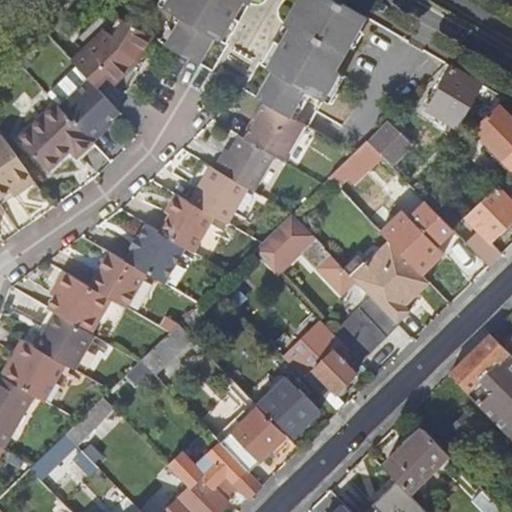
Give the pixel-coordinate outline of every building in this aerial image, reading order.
[(164,8),(168,0),(160,0),(158,5),(164,8)] [(168,0),(164,8),(175,15),(160,42),(200,65),(215,38),(221,42),(244,1),(250,4),(252,0),(168,0)] [(336,0),(335,0),(299,0),(285,24),(290,28),(267,68),(273,71),(257,97),(266,103),(297,121),(312,95),(324,102),(334,85),(341,73),(336,70),(367,18),(336,0)] [(244,1),(221,42),(227,45),(250,4),(244,1)] [(85,53),(74,63),(77,66),(89,79),(94,85),(106,74),(114,82),(132,65),(123,55),(129,49),(135,54),(142,50),(150,37),(120,19),(116,28),(111,37),(106,33),(85,53)] [(85,53),(106,33),(111,37),(116,28),(99,19),(75,42),(85,53)] [(261,64),(267,68),(290,28),(285,24),(261,64)] [(123,55),(132,65),(137,60),(142,50),(135,54),(129,49),(123,55)] [(477,79),(452,65),(427,108),(467,132),(472,127),(497,102),(504,96),(477,79)] [(57,104),(60,107),(89,79),(77,66),(48,94),(57,104)] [(60,107),(94,142),(106,131),(103,128),(120,112),(118,110),(94,85),(89,79),(60,107)] [(334,85),(324,102),(330,105),(339,88),(334,85)] [(511,117),(497,102),(472,127),(511,168),(511,117)] [(245,140),(274,156),(284,162),(305,125),(297,121),(266,103),(245,140)] [(60,107),(57,104),(19,141),(48,171),(70,150),(78,158),(80,156),(94,142),(60,107)] [(375,132),(367,141),(373,148),(382,139),(375,132)] [(1,135),(0,136),(0,197),(15,187),(17,190),(33,179),(1,135)] [(224,154),(215,169),(249,188),(254,191),(258,185),(274,156),(245,140),(239,136),(228,157),(224,154)] [(329,176),(351,199),(362,188),(354,180),(368,166),(371,168),(383,157),(373,148),(367,141),(329,176)] [(94,142),(80,156),(83,159),(97,146),(94,142)] [(190,202),(214,217),(227,225),(249,188),(215,169),(211,167),(190,202)] [(0,197),(0,205),(34,182),(33,179),(17,190),(15,187),(0,197)] [(480,229),(466,242),(489,265),(503,252),(490,239),(511,218),(511,200),(497,184),(466,215),(480,229)] [(258,185),(254,191),(266,198),(270,192),(258,185)] [(351,199),(362,211),(373,200),(362,188),(351,199)] [(161,233),(185,248),(193,253),(214,217),(190,202),(177,195),(167,212),(171,215),(161,233)] [(254,250),(277,273),(300,250),(335,286),(349,272),(344,267),(291,213),(254,250)] [(396,245),(408,258),(410,256),(424,269),(443,252),(414,222),(393,243),(396,245)] [(133,248),(126,261),(148,274),(164,284),(185,248),(161,233),(147,225),(139,238),(133,248)] [(131,247),(133,248),(139,238),(137,236),(131,247)] [(366,269),(356,279),(363,287),(397,322),(412,308),(407,303),(415,296),(412,292),(417,288),(420,291),(430,280),(408,258),(396,245),(393,243),(389,238),(364,262),(362,265),(366,269)] [(89,286),(113,300),(128,308),(148,274),(126,261),(110,252),(89,286)] [(357,254),(344,267),(349,272),(356,279),(366,269),(362,265),(364,262),(357,254)] [(62,288),(49,309),(51,310),(55,313),(93,334),(113,300),(89,286),(64,272),(57,285),(62,288)] [(363,287),(326,324),(362,361),(399,324),(363,287)] [(42,325),(47,328),(55,313),(51,310),(42,325)] [(35,348),(66,365),(76,371),(96,336),(93,334),(55,313),(47,328),(35,348)] [(179,323),(142,359),(156,374),(189,342),(199,352),(203,347),(179,323)] [(511,353),(493,333),(451,373),(511,435),(511,433),(511,353)] [(23,340),(9,363),(13,366),(27,342),(23,340)] [(286,352),(292,359),(307,345),(302,340),(298,344),(296,341),(286,352)] [(1,376),(34,395),(45,402),(66,365),(35,348),(27,342),(13,366),(9,363),(1,376)] [(358,372),(335,349),(314,369),(337,392),(358,372)] [(255,400),(261,406),(271,417),(274,414),(295,436),(321,410),(296,384),(295,385),(283,372),(255,400)] [(0,447),(3,449),(34,395),(1,376),(0,375),(0,447)] [(104,396),(93,407),(102,416),(113,406),(104,396)] [(231,423),(216,436),(221,441),(249,470),(287,433),(271,417),(261,406),(255,400),(252,397),(247,402),(249,405),(254,410),(235,428),(231,423)] [(249,405),(231,423),(235,428),(254,410),(249,405)] [(93,407),(86,414),(95,423),(102,416),(93,407)] [(461,419),(447,433),(460,445),(472,434),(471,433),(479,426),(468,415),(462,420),(461,419)] [(423,428),(384,467),(410,493),(449,454),(423,428)] [(67,433),(31,468),(40,477),(76,442),(67,433)] [(191,486),(216,511),(217,511),(228,501),(225,498),(229,494),(218,482),(226,475),(250,498),(264,485),(249,470),(221,441),(198,463),(184,449),(169,463),(191,486)] [(31,468),(1,496),(7,504),(5,506),(10,511),(26,511),(33,506),(27,500),(46,483),(40,477),(31,468)] [(216,511),(191,486),(164,511),(216,511)] [(374,511),(356,493),(345,505),(351,511),(374,511)]
